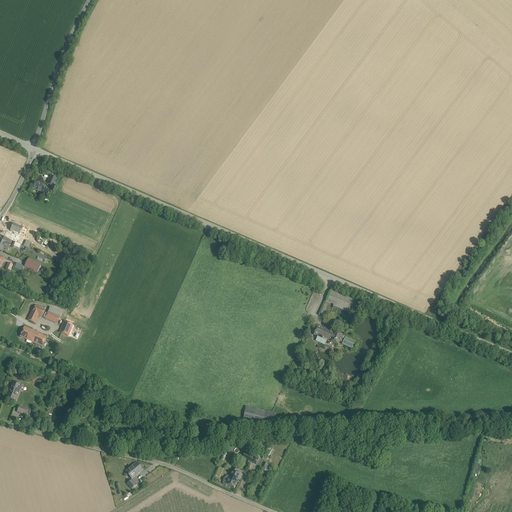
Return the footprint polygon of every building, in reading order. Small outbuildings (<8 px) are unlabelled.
[(44,185),(36,181),(33,189),(48,195),(50,190),(43,187),(44,185)] [(23,228),(14,224),(10,231),(19,236),(23,228)] [(2,241),(0,239),(0,251),(2,252),(3,250),(5,249),(8,251),(11,244),(7,243),(2,241)] [(36,273),(41,265),(28,258),(23,267),(36,273)] [(363,304),(338,294),(334,305),(358,315),(363,304)] [(45,310),(36,306),(33,312),(33,313),(38,315),(42,317),(45,310)] [(38,315),(33,313),(33,312),(32,312),(28,320),(35,323),(38,315)] [(60,317),(48,312),(46,318),(57,324),(60,317)] [(72,325),(65,322),(60,333),(68,336),(72,325)] [(334,332),(318,325),(313,335),(317,337),(316,341),(325,345),(326,343),(326,344),(327,341),(330,342),(338,345),(340,342),(341,339),(343,336),(335,332),(334,332)] [(39,335),(25,328),(21,337),(28,340),(26,342),(31,344),(32,342),(35,343),(39,335)] [(46,338),(39,335),(35,343),(42,346),(46,338)] [(358,342),(346,336),(344,340),(341,339),(340,342),(343,343),(355,349),(358,342)] [(21,385),(13,382),(6,399),(15,402),(21,385)] [(28,409),(20,406),(17,412),(26,415),(28,409)] [(275,415),(246,408),(242,422),(271,430),(273,422),(275,415)] [(253,457),(244,453),(242,458),(251,462),(253,458),(253,457)] [(260,456),(255,454),(253,457),(253,458),(251,462),(256,465),(260,456)] [(137,463),(126,472),(132,479),(143,470),(137,463)] [(230,477),(227,476),(226,476),(226,477),(224,478),(223,480),(223,482),(223,483),(223,484),(226,486),(227,484),(234,488),(238,480),(240,481),(243,475),(236,472),(233,471),(233,470),(230,477)] [(138,487),(133,480),(127,484),(133,491),(138,487)]
